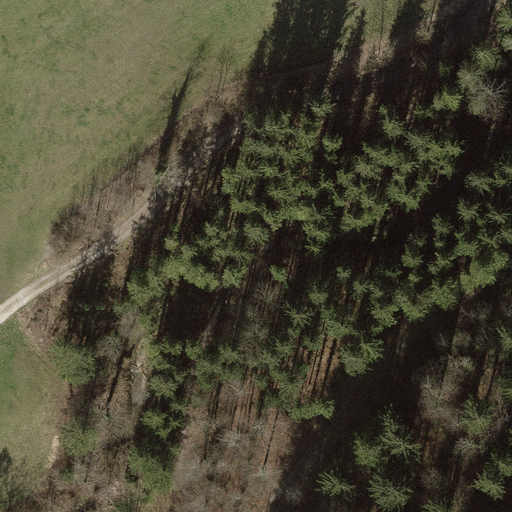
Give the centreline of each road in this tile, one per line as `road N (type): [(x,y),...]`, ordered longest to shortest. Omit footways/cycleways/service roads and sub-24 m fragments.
road 1 (track): [(0,315),(137,222),(226,133),(386,83),(427,61),(487,0)]
road 2 (track): [(288,511),(353,407),(444,311),(511,267)]
